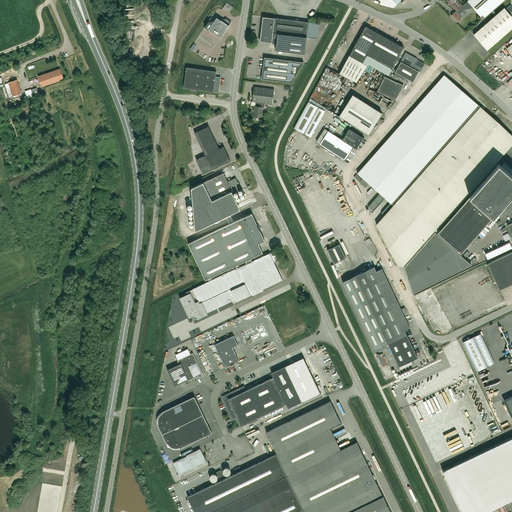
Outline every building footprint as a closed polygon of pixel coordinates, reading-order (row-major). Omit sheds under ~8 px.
[(446,0),(457,11),(463,6),(457,0),(446,0)] [(468,0),(466,2),(471,7),(472,7),(480,17),(499,0),(468,0)] [(511,28),(511,17),(504,8),(474,35),(487,50),(511,28)] [(457,22),(461,18),(455,11),(450,16),(457,22)] [(231,22),(226,18),(225,19),(224,19),(224,20),(223,20),(222,19),(221,20),(217,17),(213,22),(212,21),(212,22),(211,22),(210,22),(209,22),(205,27),(221,38),(231,22)] [(264,18),(261,40),(276,42),(275,49),(304,53),(307,37),(317,38),(319,23),(308,22),(309,22),(274,17),(273,19),(264,18)] [(366,26),(349,55),(367,65),(368,64),(388,75),(395,63),(403,47),(379,33),(366,26)] [(342,44),(345,44),(344,49),(349,50),(352,40),(344,38),(342,44)] [(401,62),(417,70),(421,62),(416,59),(406,53),(401,62)] [(367,65),(349,55),(348,57),(339,73),(356,82),(367,65)] [(264,57),(261,79),(292,83),(303,62),(264,57)] [(413,82),(419,71),(417,70),(401,62),(395,72),(413,82)] [(218,77),(215,77),(216,71),(186,67),(183,88),(213,92),(218,93),(219,88),(218,86),(219,79),(218,77)] [(502,69),(496,74),(504,83),(511,76),(511,68),(506,73),(502,69)] [(62,75),(61,75),(59,70),(38,77),(41,87),(64,79),(62,75)] [(436,232),(435,231),(511,144),(511,135),(498,123),(480,107),(444,75),(357,173),(380,193),(368,207),(373,211),(384,197),(385,198),(393,205),(376,224),(398,265),(405,266),(413,293),(471,264),(435,232),(436,232)] [(396,100),(402,87),(401,85),(385,77),(377,91),(396,100)] [(8,83),(13,96),(20,94),(16,80),(12,82),(8,83)] [(264,107),(264,103),(272,104),(274,89),(254,87),(252,102),(255,102),(255,106),(254,106),(253,117),(261,118),(263,107),(264,107)] [(382,113),(353,94),(339,116),(369,134),(382,113)] [(325,111),(308,102),(294,128),(311,137),(325,111)] [(333,124),(329,130),(334,133),(337,127),(333,124)] [(194,133),(205,155),(196,160),(203,174),(230,160),(224,146),(219,149),(208,126),(194,133)] [(350,129),(343,140),(328,131),(320,144),(345,160),(353,147),(352,146),(353,144),(356,146),(362,137),(350,129)] [(203,182),(212,201),(226,194),(227,196),(233,193),(240,189),(241,188),(236,179),(235,178),(228,182),(223,173),(203,182)] [(365,187),(368,184),(362,179),(359,182),(365,187)] [(201,181),(192,185),(194,191),(203,186),(201,181)] [(469,196),(437,232),(460,253),(492,217),(469,196)] [(194,241),(188,243),(203,275),(205,280),(245,261),(250,258),(263,253),(258,244),(265,241),(252,213),(194,241)] [(339,244),(327,250),(334,263),(346,258),(339,244)] [(191,293),(180,298),(189,318),(192,316),(193,317),(196,318),(197,318),(198,319),(208,314),(207,312),(235,299),(236,301),(250,295),(262,289),(282,280),(274,262),(278,260),(274,251),(271,253),(252,262),(250,258),(245,261),(247,264),(238,268),(238,267),(226,273),(224,274),(193,289),(190,291),(191,293)] [(511,251),(487,263),(499,290),(511,283),(511,251)] [(374,266),(356,275),(342,281),(374,350),(388,343),(399,366),(417,357),(407,335),(405,330),(410,327),(382,268),(376,271),(374,266)] [(481,333),(463,342),(477,371),(494,363),(481,333)] [(225,367),(239,361),(232,347),(238,345),(233,336),(214,345),(225,367)] [(189,380),(203,374),(193,353),(177,360),(179,364),(167,370),(175,386),(184,381),(186,384),(190,382),(189,380)] [(244,386),(221,396),(232,419),(237,417),(241,426),(286,404),(288,408),(320,393),(303,357),(271,373),(273,377),(246,390),(244,385),(244,386)] [(212,433),(194,396),(162,411),(163,412),(162,412),(162,413),(161,414),(160,414),(159,415),(159,416),(158,417),(158,418),(158,419),(158,421),(158,422),(158,423),(158,424),(159,424),(158,425),(167,443),(168,443),(168,444),(169,445),(170,446),(171,447),(172,447),(173,448),(174,448),(175,448),(177,448),(178,448),(180,447),(180,448),(212,433)] [(330,455),(319,433),(341,423),(330,401),(266,432),(277,454),(187,497),(194,511),(390,511),(357,442),(330,455)] [(511,439),(443,472),(461,511),(486,511),(511,500),(511,439)] [(187,456),(193,469),(207,462),(200,449),(186,455),(187,456)] [(193,469),(187,456),(173,463),(178,474),(177,475),(177,476),(178,477),(179,477),(180,477),(184,475),(183,474),(193,469)]
